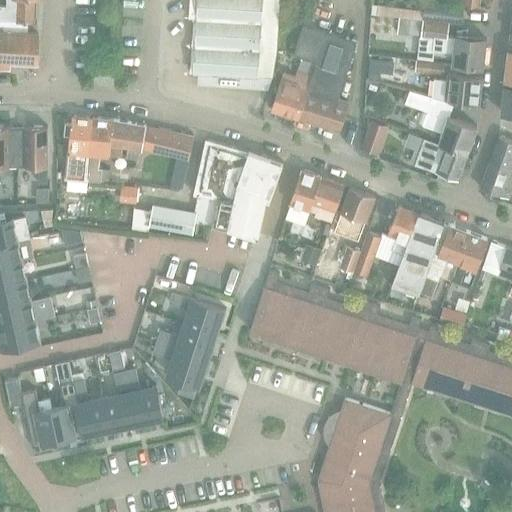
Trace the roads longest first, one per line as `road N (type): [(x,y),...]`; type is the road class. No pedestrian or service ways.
road 1 (residential): [(146,104),(460,206)]
road 2 (residential): [(460,206),(490,119),(502,0)]
road 3 (residential): [(61,511),(99,490),(234,460)]
road 4 (residential): [(234,460),(286,451),(301,419),(254,402)]
road 5 (residential): [(56,511),(10,446),(0,404)]
